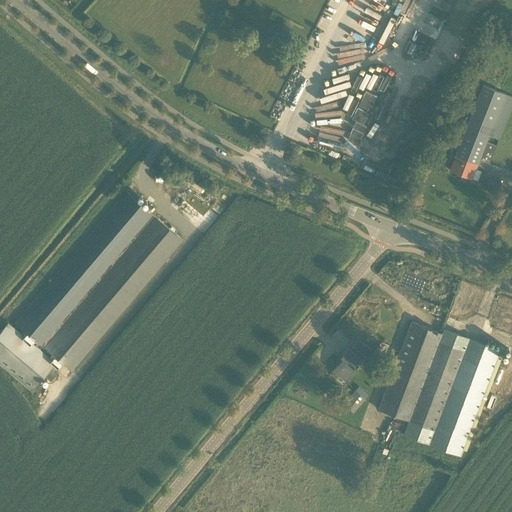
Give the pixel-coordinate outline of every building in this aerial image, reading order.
[(377,65),(370,61),(364,73),(373,77),(376,72),(385,77),(391,64),(380,59),(377,65)] [(363,124),(379,90),(367,84),(351,118),(363,124)] [(489,136),(498,139),(511,103),(511,96),(483,85),(449,170),(471,179),(479,159),(488,163),(496,145),(486,141),(487,141),(485,140),(487,136),(488,137),(489,136)] [(7,322),(0,331),(0,365),(31,391),(55,363),(59,365),(62,362),(72,371),(183,240),(155,216),(44,347),(54,356),(51,359),(31,342),(34,339),(41,345),(153,214),(129,193),(16,325),(26,333),(24,336),(7,322)] [(412,321),(378,409),(408,420),(403,434),(428,444),(429,442),(461,454),(496,360),(500,351),(443,329),(442,333),(412,321)] [(355,366),(362,357),(363,356),(364,357),(370,350),(358,339),(351,348),(349,346),(341,355),(344,357),(333,369),(341,376),(346,380),(357,367),(355,366)] [(352,413),(364,399),(354,390),(342,405),(352,413)] [(496,396),(490,394),(486,406),(491,408),(496,396)]
